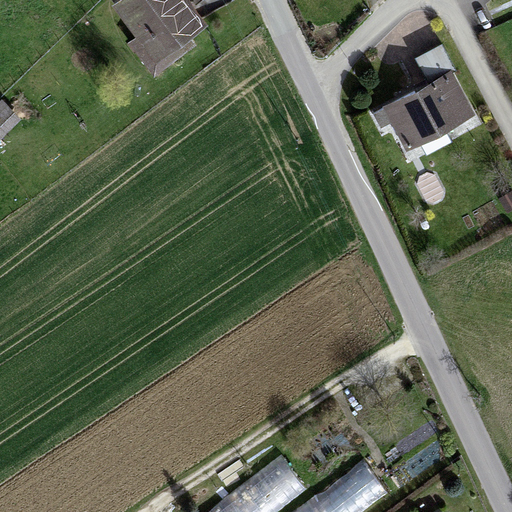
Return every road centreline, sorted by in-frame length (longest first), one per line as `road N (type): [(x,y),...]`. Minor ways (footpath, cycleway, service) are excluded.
road 1 (tertiary): [(308,89),(507,511)]
road 2 (residential): [(449,0),(511,119)]
road 3 (residential): [(308,89),(398,0)]
